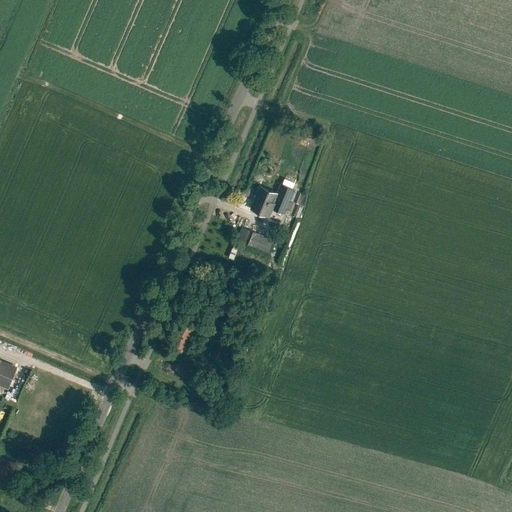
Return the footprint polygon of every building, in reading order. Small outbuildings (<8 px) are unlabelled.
[(291,195),(262,183),(253,205),(271,213),(275,203),(286,208),(291,195)] [(252,223),(245,240),(269,249),(273,239),(267,237),(269,230),(252,223)] [(235,258),(238,247),(233,245),(229,257),(235,258)] [(181,314),(169,345),(189,352),(200,321),(181,314)] [(228,332),(215,361),(224,365),(237,336),(228,332)] [(0,385),(8,389),(18,365),(0,357),(0,385)] [(0,483),(6,486),(17,460),(0,453),(0,483)]
